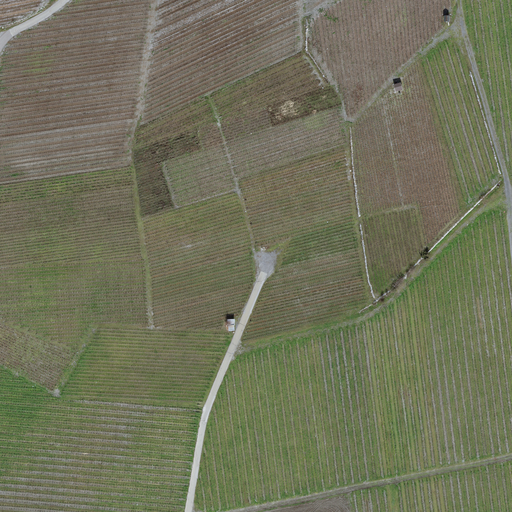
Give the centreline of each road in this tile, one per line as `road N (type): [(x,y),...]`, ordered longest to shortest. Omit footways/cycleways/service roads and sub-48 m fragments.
road 1 (track): [(224,511),(511,454)]
road 2 (track): [(189,511),(205,412),(265,262)]
road 3 (track): [(458,0),(510,198)]
